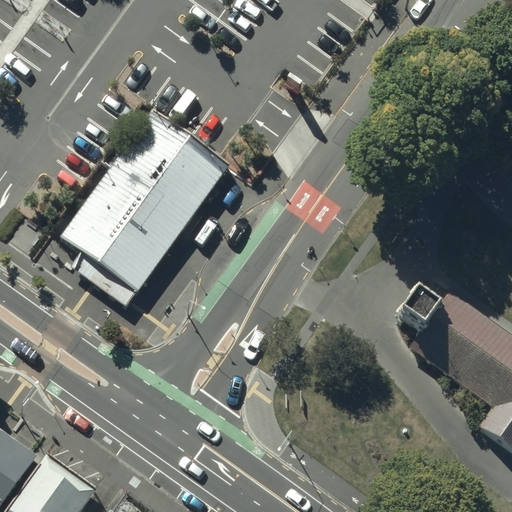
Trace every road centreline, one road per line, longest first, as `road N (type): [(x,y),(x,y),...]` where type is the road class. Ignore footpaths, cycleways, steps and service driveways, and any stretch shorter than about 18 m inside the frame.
road 1 (unclassified): [(165,433),(463,0)]
road 2 (secondary): [(165,433),(0,314)]
road 3 (secondary): [(273,511),(165,433)]
